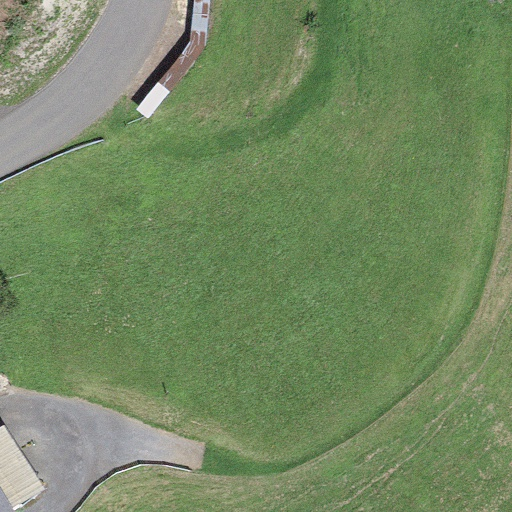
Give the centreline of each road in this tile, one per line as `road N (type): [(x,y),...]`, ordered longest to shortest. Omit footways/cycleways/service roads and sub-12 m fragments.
road 1 (track): [(77,429),(266,469),(297,461),(354,427),(429,371),(485,277),(511,56)]
road 2 (unclassified): [(140,0),(73,95),(0,147)]
